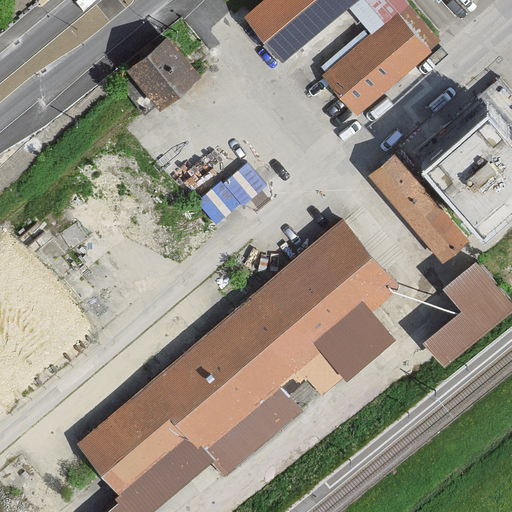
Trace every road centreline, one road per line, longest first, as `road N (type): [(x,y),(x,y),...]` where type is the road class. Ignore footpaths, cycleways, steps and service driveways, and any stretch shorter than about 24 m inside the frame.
road 1 (residential): [(334,163),(511,10)]
road 2 (primary): [(0,116),(151,0)]
